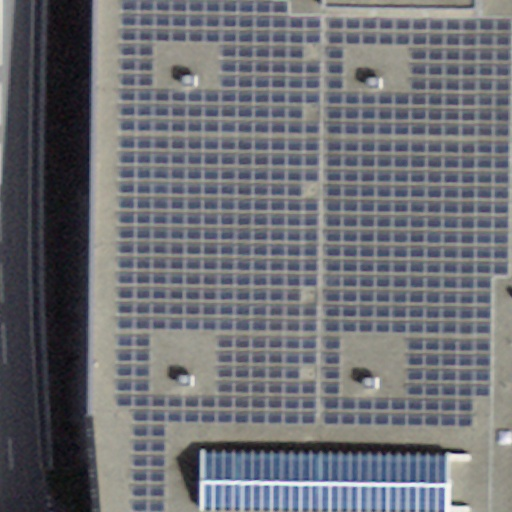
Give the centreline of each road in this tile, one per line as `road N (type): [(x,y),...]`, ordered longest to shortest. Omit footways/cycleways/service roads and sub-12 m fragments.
road 1 (unknown): [(186,0),(184,101),(106,511)]
road 2 (tertiary): [(16,511),(0,0)]
road 3 (unknown): [(180,511),(224,508),(269,487),(301,451),(312,382),(314,175)]
road 4 (unknown): [(314,175),(343,0)]
